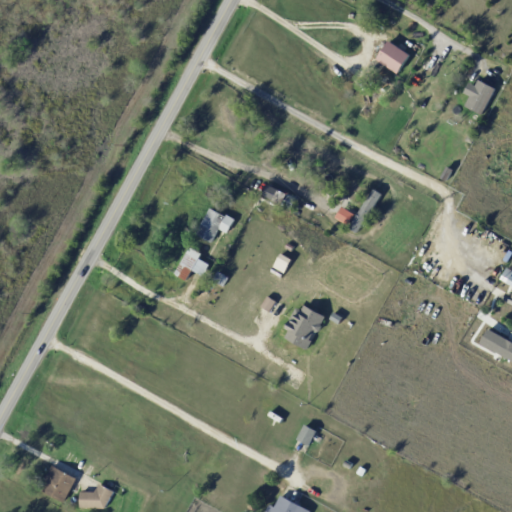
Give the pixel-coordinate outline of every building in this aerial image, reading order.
[(386,64),(379,59),(391,41),(412,56),(399,73),(386,64)] [(391,86),(367,120),(359,115),(385,77),(393,83),(391,86)] [(483,81),(497,89),(483,115),(467,106),(472,97),(466,93),(472,83),(478,86),(481,81),(483,81)] [(471,133),(477,136),(474,144),(467,141),(471,133)] [(442,177),(449,166),(455,170),(449,181),(442,177)] [(277,190),(267,184),(262,195),(272,200),(277,190)] [(348,227),(357,233),(381,195),(373,189),(348,227)] [(285,202),(289,194),(298,200),(293,210),(287,207),(286,207),(283,205),(285,202)] [(226,232),(221,229),(213,242),(198,234),(213,208),(228,216),(229,215),(237,219),(229,233),(226,232)] [(198,266),(189,281),(177,274),(192,247),(205,254),(198,266)] [(273,268),(285,272),(291,258),(279,253),(273,268)] [(511,269),(511,285),(502,279),(509,268),(511,269)] [(225,287),(216,281),(221,273),(230,279),(225,287)] [(210,293),(200,288),(195,300),(204,304),(210,293)] [(479,344),(511,360),(511,341),(487,329),(479,344)] [(268,388),(274,391),(273,392),(277,394),(274,400),(271,398),(270,399),(264,396),(268,388)] [(310,446),(300,440),(307,425),(320,432),(312,447),(310,446)] [(315,446),(318,440),(324,442),(320,449),(315,446)] [(73,492),(66,504),(42,491),(55,466),(79,480),(73,492)] [(83,496),(83,493),(97,493),(102,484),(117,493),(107,510),(83,509),(83,496)] [(298,504),(313,511),(267,511),(271,505),(276,508),(283,496),(298,504)]
